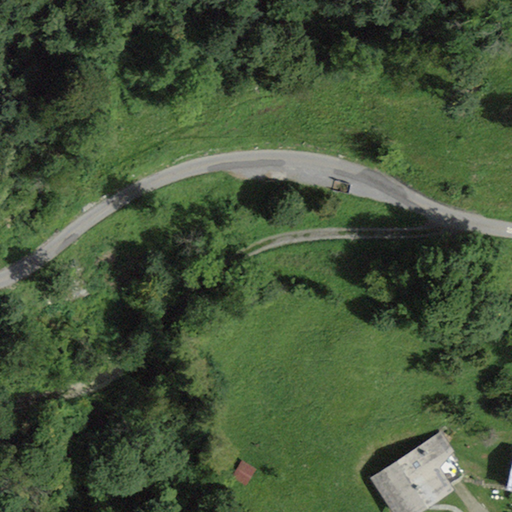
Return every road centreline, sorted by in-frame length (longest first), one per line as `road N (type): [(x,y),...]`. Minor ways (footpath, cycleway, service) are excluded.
road 1 (unclassified): [(0,280),(129,193),(202,164),(288,158),(367,180),(450,220),(511,232)]
road 2 (track): [(0,407),(105,382),(221,268),(258,245),(309,234),(433,233),(450,220)]
road 3 (track): [(511,324),(386,306),(221,268)]
